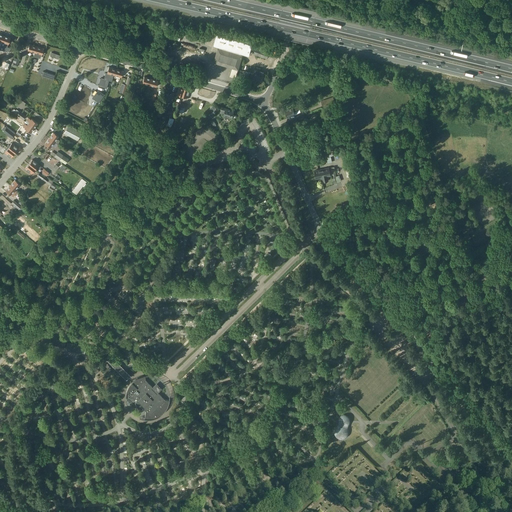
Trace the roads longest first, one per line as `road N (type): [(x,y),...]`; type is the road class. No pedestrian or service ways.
road 1 (tertiary): [(511,453),(320,228),(262,100)]
road 2 (motorway): [(161,0),(511,83)]
road 3 (motorway): [(511,68),(219,0)]
road 4 (track): [(442,173),(408,87),(283,55)]
road 5 (tertiary): [(262,100),(80,49)]
road 6 (residential): [(0,183),(52,117),(80,49)]
road 7 (track): [(410,336),(511,253)]
